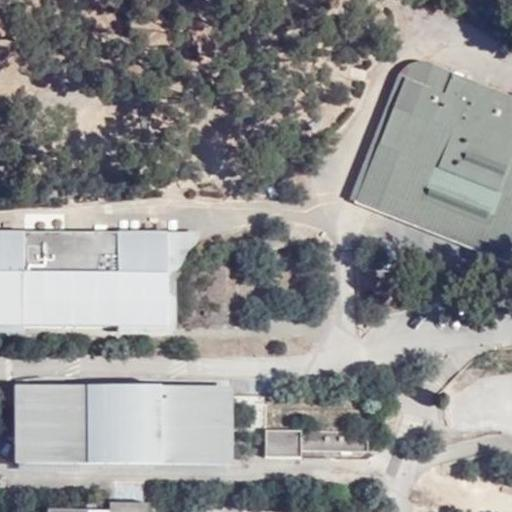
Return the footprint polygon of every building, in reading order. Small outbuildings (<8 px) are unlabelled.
[(511,102),(423,66),(402,118),(388,113),(374,149),(394,157),(376,210),(416,226),(420,216),(477,240),(481,230),(511,241),(511,102)] [(164,233),(0,234),(0,329),(165,329),(164,233)] [(14,467),(232,469),(232,390),(14,389),(14,467)] [(300,434),(269,434),(269,461),(300,461),(300,443),(300,434)] [(300,434),(300,443),(367,443),(367,435),(300,434)] [(143,495),(142,479),(111,480),(111,497),(143,495)] [(149,511),(150,507),(107,502),(107,511),(149,511)]
